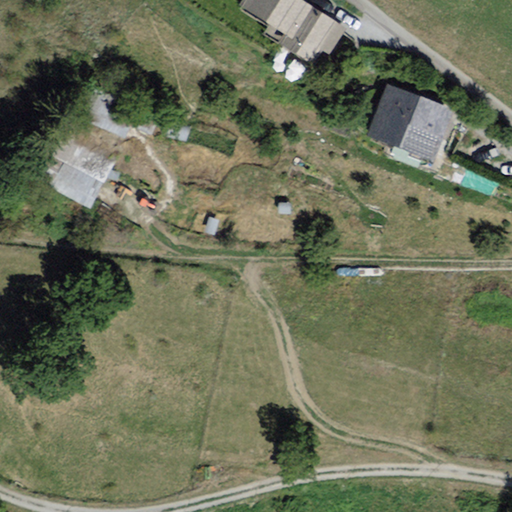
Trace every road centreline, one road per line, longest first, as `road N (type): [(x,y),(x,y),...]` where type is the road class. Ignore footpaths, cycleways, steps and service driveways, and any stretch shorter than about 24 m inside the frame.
road 1 (track): [(0,488),(44,510),(163,510),(315,477),(415,473),(511,486)]
road 2 (track): [(511,253),(339,263),(0,242)]
road 3 (residential): [(352,0),(511,121)]
